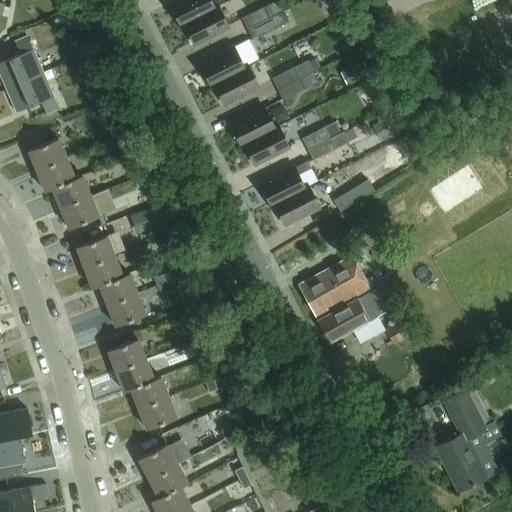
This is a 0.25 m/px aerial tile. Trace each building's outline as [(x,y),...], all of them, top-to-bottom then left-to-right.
[(215,7),(214,5),(211,0),(174,0),(170,2),(181,26),(185,24),(184,22),(215,7)] [(247,28),(268,17),(283,9),(278,0),(274,0),(241,17),(247,28)] [(229,26),(218,5),(217,3),(214,5),(215,7),(184,22),(185,24),(195,44),(229,26)] [(252,38),(256,36),(289,20),(283,9),(268,17),(247,28),(252,38)] [(21,53),(0,61),(0,70),(7,87),(43,71),(28,35),(15,40),(21,53)] [(211,88),(216,86),(214,82),(245,67),(244,65),(234,44),(198,62),(211,88)] [(299,77),(314,70),(319,67),(315,58),(309,60),(308,59),(293,66),(299,77)] [(363,61),(341,72),(348,86),(370,74),(363,61)] [(259,86),(248,65),(247,63),(244,65),(245,67),(214,82),(216,86),(225,104),(259,86)] [(293,66),(272,77),(277,88),(299,77),(293,66)] [(299,77),(304,88),(319,80),(314,70),(299,77)] [(43,71),(7,87),(17,110),(41,100),(47,112),(59,107),(43,71)] [(283,99),(304,88),(299,77),(277,88),(283,99)] [(275,127),(274,125),(264,105),(230,123),(242,146),(245,144),(244,142),(275,127)] [(380,139),(398,130),(387,109),(375,115),(378,121),(372,124),(380,139)] [(335,121),(324,126),(330,137),(340,132),(335,121)] [(255,164),(289,146),(278,123),(274,125),(275,127),(244,142),(245,144),(255,164)] [(109,128),(114,138),(122,134),(117,124),(109,128)] [(353,125),(344,130),(349,140),(358,136),(353,125)] [(324,126),(303,137),(308,148),(330,137),(324,126)] [(340,132),(330,137),(335,147),(349,140),(344,130),(340,132)] [(114,138),(118,146),(126,142),(122,134),(114,138)] [(58,137),(29,149),(37,169),(67,157),(58,137)] [(330,137),(308,148),(314,158),(335,147),(330,137)] [(398,168),(413,159),(403,140),(388,149),(398,168)] [(67,157),(37,169),(45,190),(53,187),(53,186),(75,177),(74,177),(67,157)] [(308,183),(309,185),(318,180),(307,160),(295,167),(294,165),(260,183),(272,206),(275,204),(274,202),(305,187),(304,185),(308,183)] [(134,178),(142,174),(137,164),(124,170),(129,180),(134,178)] [(75,177),(53,186),(53,187),(61,206),(90,194),(82,174),(74,177),(75,177)] [(134,178),(138,186),(146,182),(142,174),(134,178)] [(333,199),(340,209),(375,188),(368,177),(333,199)] [(319,206),(309,185),(308,183),(304,185),(305,187),(274,202),(275,204),(285,224),(319,206)] [(90,194),(61,206),(69,227),(99,215),(90,194)] [(136,232),(166,223),(160,204),(130,214),(136,232)] [(383,205),(350,227),(357,238),(391,216),(383,205)] [(155,229),(158,240),(167,237),(163,227),(155,229)] [(107,234),(77,245),(85,266),(115,255),(107,234)] [(158,240),(161,248),(169,245),(167,237),(158,240)] [(316,315),(369,285),(352,254),(299,284),(316,315)] [(115,255),(85,266),(92,287),(100,284),(100,283),(122,275),(122,274),(115,255)] [(169,270),(172,280),(180,278),(177,268),(169,270)] [(122,275),(100,283),(100,284),(108,304),(137,292),(130,271),(122,274),(122,275)] [(172,280),(175,289),(183,287),(180,278),(172,280)] [(331,342),(370,320),(369,319),(399,302),(387,280),(318,319),(331,342)] [(137,292),(108,304),(115,324),(145,313),(137,292)] [(407,315),(385,328),(394,343),(416,331),(407,315)] [(192,341),(200,338),(197,328),(189,331),(190,333),(185,335),(186,339),(191,337),(192,341)] [(138,337),(108,349),(116,369),(146,358),(138,337)] [(192,341),(195,350),(203,347),(200,338),(192,341)] [(146,358),(116,369),(124,390),(131,387),(153,378),(146,358)] [(203,372),(206,382),(214,379),(211,370),(203,372)] [(153,378),(131,387),(139,407),(169,395),(161,375),(153,378)] [(206,382),(209,391),(217,388),(214,379),(206,382)] [(484,442),(486,428),(466,388),(445,399),(461,432),(436,445),(459,490),(498,470),(484,442)] [(169,395),(139,407),(147,428),(177,416),(169,395)] [(21,435),(32,433),(27,407),(0,412),(0,438),(20,434),(21,435)] [(222,428),(225,437),(234,434),(230,425),(222,428)] [(25,460),(21,435),(20,434),(0,438),(0,477),(23,473),(21,461),(25,460)] [(234,434),(225,437),(228,447),(237,444),(234,434)] [(167,442),(139,457),(149,477),(177,462),(167,442)] [(149,477),(159,495),(159,496),(180,485),(187,482),(177,462),(149,477)] [(234,470),(238,476),(239,479),(247,475),(243,466),(234,470)] [(247,475),(239,479),(243,488),(252,484),(247,475)] [(46,482),(0,491),(0,511),(27,511),(35,511),(32,494),(48,491),(46,482)] [(159,495),(151,499),(158,511),(172,511),(190,503),(180,485),(159,496),(159,495)] [(194,511),(190,503),(172,511),(194,511)]
